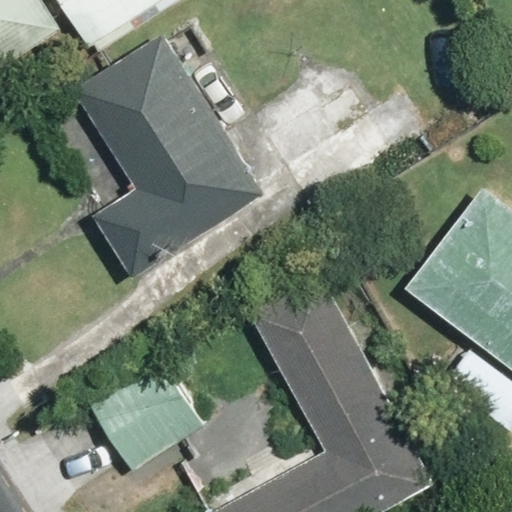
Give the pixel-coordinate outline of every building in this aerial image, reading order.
[(0,0),(0,71),(82,14),(104,46),(169,0),(0,0)] [(187,31),(95,87),(53,113),(76,151),(118,126),(152,182),(111,207),(148,268),(189,242),(281,186),(187,31)] [(511,195),(497,184),(424,284),(511,348),(511,195)] [(387,511),(452,475),(338,273),(272,311),(348,446),(229,511),(387,511)] [(223,423),(176,352),(100,402),(147,473),(223,423)]
